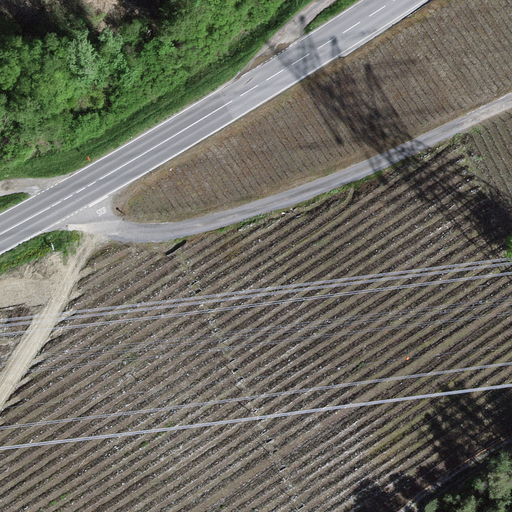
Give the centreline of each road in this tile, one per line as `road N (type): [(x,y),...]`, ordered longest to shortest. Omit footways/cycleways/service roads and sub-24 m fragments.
road 1 (track): [(76,193),(99,222),(151,233),(203,223),(368,167),(511,99)]
road 2 (tertiary): [(0,233),(393,0)]
